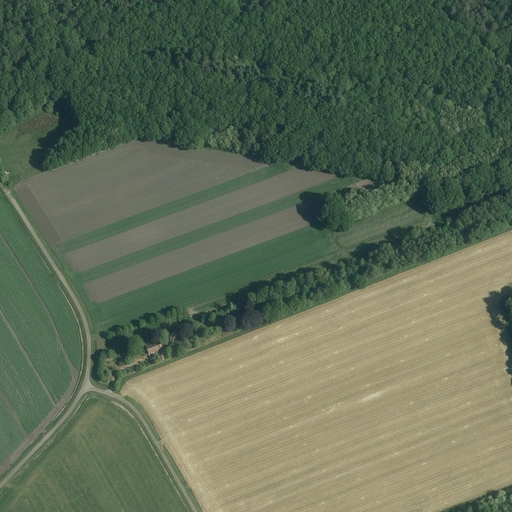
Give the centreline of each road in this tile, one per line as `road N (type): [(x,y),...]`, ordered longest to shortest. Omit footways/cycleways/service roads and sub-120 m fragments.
road 1 (track): [(255,0),(220,37),(55,84),(0,111)]
road 2 (unclassified): [(86,386),(89,348),(77,304),(8,193)]
road 3 (unclassified): [(195,511),(135,411),(86,386)]
road 4 (unclassified): [(0,485),(86,386)]
